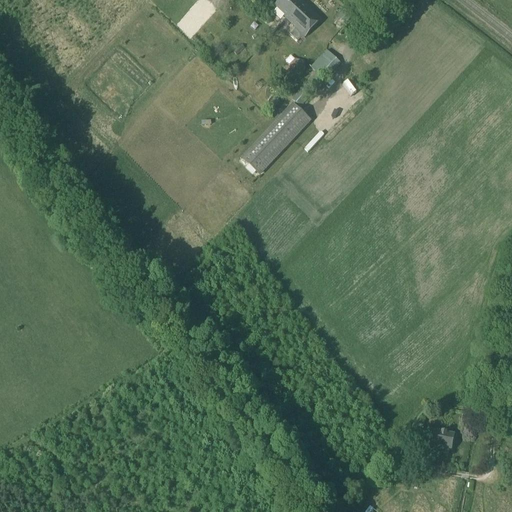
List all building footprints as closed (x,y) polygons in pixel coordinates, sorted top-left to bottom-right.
[(297,0),(281,0),(274,7),(287,19),(301,3),(297,0)] [(301,3),(287,19),(283,23),(285,24),(287,22),(305,38),(321,19),(303,3),(302,4),(301,3)] [(346,8),(343,11),(332,24),(340,31),(350,18),(354,13),(346,8)] [(236,56),(244,49),(241,45),(233,53),(236,56)] [(316,73),(331,56),(319,45),(303,62),(316,73)] [(331,56),(316,73),(291,101),(300,109),(315,92),(321,86),(340,64),(331,56)] [(292,104),(240,159),(259,176),(310,121),(292,104)] [(434,432),(432,439),(425,437),(424,445),(433,447),(432,452),(448,455),(449,451),(451,451),(454,436),(434,432)] [(408,461),(404,460),(394,458),(392,466),(389,482),(403,484),(408,461)]
